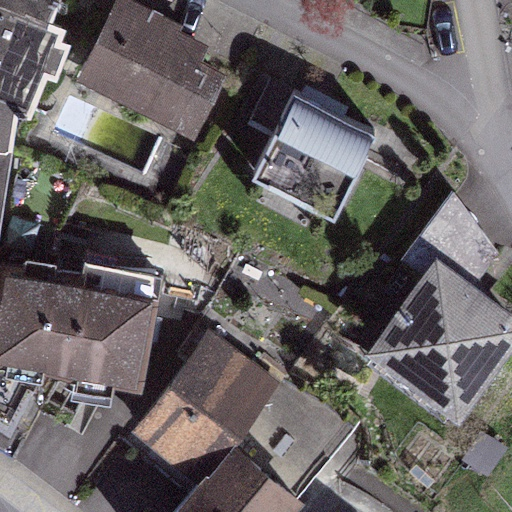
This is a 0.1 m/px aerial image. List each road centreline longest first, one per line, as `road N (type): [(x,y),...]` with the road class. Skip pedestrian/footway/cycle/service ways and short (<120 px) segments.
road 1 (residential): [(221,0),(491,148)]
road 2 (residential): [(491,148),(493,93),(477,0)]
